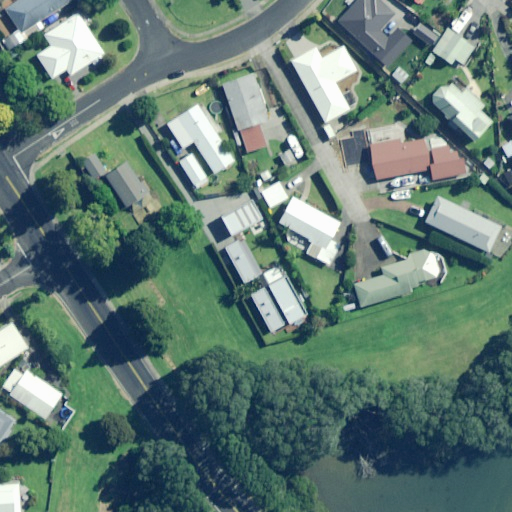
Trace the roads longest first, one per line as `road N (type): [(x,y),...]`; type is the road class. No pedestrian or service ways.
road 1 (secondary): [(54,250),(238,511)]
road 2 (residential): [(0,162),(172,61)]
road 3 (residential): [(172,61),(238,39),(296,0)]
